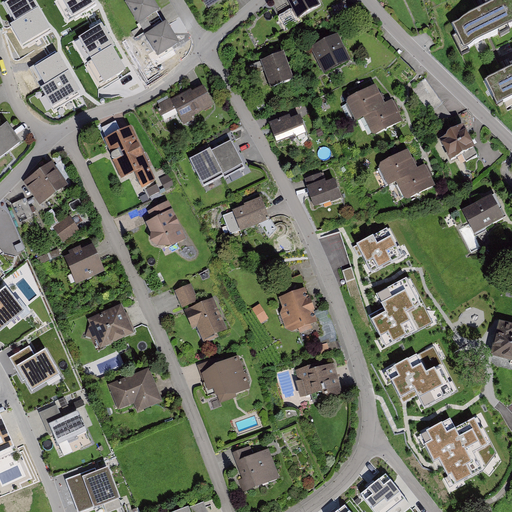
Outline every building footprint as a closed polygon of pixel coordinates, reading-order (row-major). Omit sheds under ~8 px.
[(12,24),(24,46),(51,31),(33,0),(7,0),(4,2),(15,22),(12,24)] [(56,0),(67,20),(95,5),(91,0),(56,0)] [(138,26),(160,12),(152,0),(131,0),(125,4),(138,26)] [(202,0),(207,8),(221,0),(202,0)] [(314,0),(288,0),(300,20),(319,8),(314,0)] [(511,0),(501,0),(479,11),(448,26),(463,56),(491,42),(511,32),(511,0)] [(167,23),(144,36),(157,58),(180,45),(167,23)] [(87,61),(99,83),(126,68),(103,26),(79,39),(90,60),(87,61)] [(324,76),(351,62),(338,36),(311,49),(324,76)] [(41,88),(53,110),(81,95),(58,52),(34,66),(45,86),(41,88)] [(284,54),(261,62),(271,90),(294,81),(284,54)] [(511,70),(485,84),(497,108),(511,100),(511,70)] [(433,92),(425,81),(413,90),(430,113),(442,105),(433,92)] [(194,121),(192,117),(214,107),(204,87),(193,93),(191,91),(171,101),(170,99),(158,105),(164,116),(175,110),(184,126),(194,121)] [(376,87),(346,103),(356,122),(363,118),(386,106),(376,87)] [(393,102),(386,106),(363,118),(373,137),(402,121),(393,102)] [(290,117),(269,124),(275,139),(276,144),(277,145),(295,138),(295,139),(296,139),(307,135),(304,129),(300,117),(291,120),(290,117)] [(7,125),(0,130),(0,159),(10,153),(21,145),(15,135),(7,125)] [(157,183),(148,166),(150,165),(131,127),(104,140),(111,154),(114,161),(113,161),(122,180),(135,173),(143,189),(157,183)] [(464,129),(443,139),(453,161),(475,151),(464,129)] [(210,150),(189,161),(202,185),(222,175),(223,177),(243,166),(231,142),(212,152),(210,150)] [(418,170),(408,151),(379,167),(389,186),(395,183),(418,170)] [(24,183),(40,206),(69,187),(52,163),(24,183)] [(425,166),(418,170),(395,183),(404,202),(436,186),(425,166)] [(308,188),(324,182),(321,174),(305,180),(308,188)] [(335,181),(326,184),(325,181),(324,182),(308,188),(306,188),(314,209),(330,203),(331,204),(342,201),(335,181)] [(462,212),(474,236),(504,221),(493,197),(462,212)] [(270,221),(262,199),(245,205),(246,207),(226,214),(233,233),(270,221)] [(152,221),(173,211),(168,202),(148,212),(152,221)] [(157,247),(172,249),(187,242),(178,223),(178,222),(173,211),(152,221),(146,224),(151,234),(150,243),(157,247)] [(63,243),(80,232),(70,216),(53,228),(63,243)] [(358,246),(373,274),(405,257),(391,229),(358,246)] [(64,259),(76,285),(105,272),(93,246),(64,259)] [(370,318),(386,347),(431,323),(407,279),(377,295),(385,310),(370,318)] [(175,292),(182,309),(199,302),(191,285),(175,292)] [(6,286),(0,290),(0,330),(25,311),(6,286)] [(307,290),(280,298),(291,334),(318,326),(307,290)] [(192,330),(197,328),(204,345),(219,338),(218,336),(228,331),(214,299),(189,310),(189,311),(185,313),(192,330)] [(122,306),(87,320),(90,326),(85,336),(96,341),(100,350),(134,335),(122,306)] [(511,325),(500,323),(491,358),(511,363),(511,325)] [(30,346),(12,357),(32,391),(61,374),(46,349),(35,355),(30,346)] [(426,409),(458,392),(434,346),(386,371),(404,404),(419,396),(426,409)] [(214,360),(198,365),(207,394),(214,392),(216,398),(220,397),(222,404),(237,399),(236,395),(248,391),(238,359),(216,365),(214,360)] [(310,367),(294,370),(301,400),(322,395),(323,399),(342,395),(335,366),(311,372),(310,367)] [(108,386),(119,411),(134,405),(138,413),(163,403),(149,370),(108,386)] [(87,434),(78,414),(63,420),(57,406),(39,414),(49,436),(53,435),(58,447),(87,434)] [(0,459),(17,452),(0,414),(0,459)] [(418,433),(447,489),(484,470),(497,452),(478,415),(456,426),(451,416),(418,433)] [(233,454),(236,463),(254,456),(250,447),(233,454)] [(248,492),(280,479),(269,450),(254,456),(236,463),(248,492)] [(81,475),(66,480),(76,511),(85,511),(118,501),(107,469),(82,478),(81,475)] [(389,511),(406,499),(386,474),(361,494),(375,511),(389,511)] [(215,511),(209,496),(175,510),(176,511),(215,511)]
